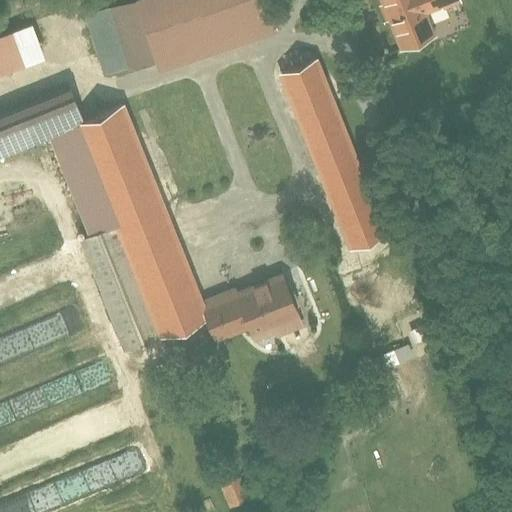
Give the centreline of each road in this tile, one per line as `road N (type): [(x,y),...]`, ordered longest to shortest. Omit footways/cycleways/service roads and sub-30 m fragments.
road 1 (track): [(324,0),(511,455)]
road 2 (track): [(342,41),(281,40),(128,90)]
